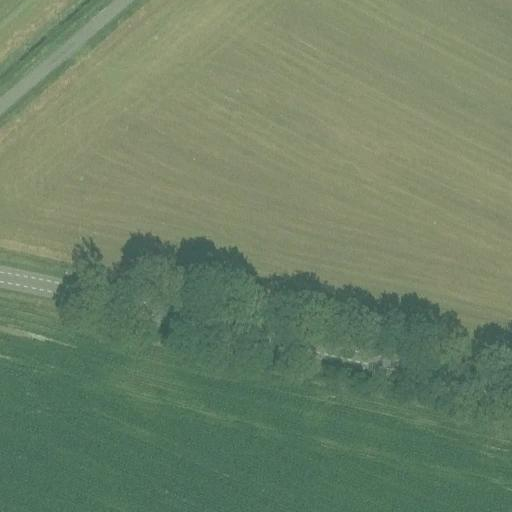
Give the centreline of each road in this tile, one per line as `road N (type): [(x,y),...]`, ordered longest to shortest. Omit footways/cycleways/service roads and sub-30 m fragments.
road 1 (tertiary): [(0,279),(511,395)]
road 2 (unclassified): [(0,108),(123,0)]
